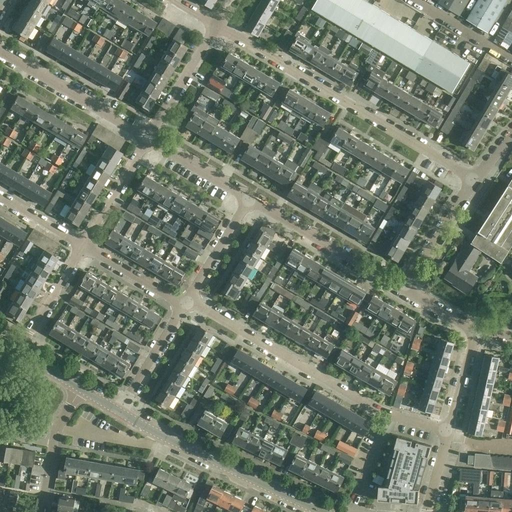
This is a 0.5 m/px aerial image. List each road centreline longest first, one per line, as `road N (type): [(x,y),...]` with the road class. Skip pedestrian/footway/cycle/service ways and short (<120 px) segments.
road 1 (residential): [(474,180),(216,27)]
road 2 (residential): [(447,433),(393,416),(184,306)]
road 3 (residential): [(403,289),(247,199)]
road 4 (residential): [(149,140),(0,49)]
road 5 (tertiary): [(164,440),(315,511)]
road 6 (residential): [(149,140),(216,27)]
road 7 (residential): [(403,289),(474,180)]
road 8 (residential): [(119,414),(184,306)]
road 9 (residential): [(85,248),(149,140)]
road 10 (residential): [(20,354),(85,248)]
road 11 (residential): [(184,306),(247,199)]
